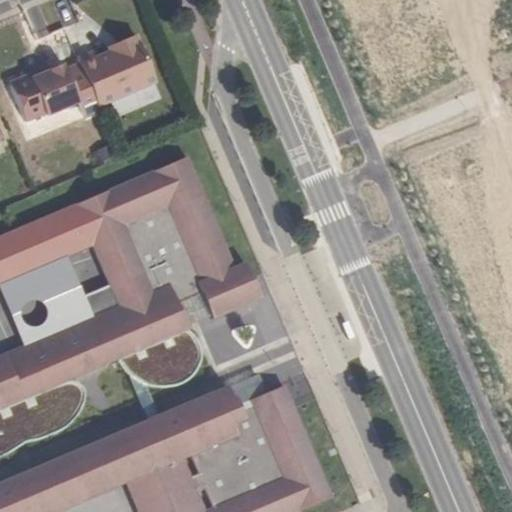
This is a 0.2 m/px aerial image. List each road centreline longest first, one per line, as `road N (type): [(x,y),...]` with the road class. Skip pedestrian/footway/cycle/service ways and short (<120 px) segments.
road 1 (unclassified): [(242,0),(459,511)]
road 2 (residential): [(236,0),(221,90),(401,511)]
